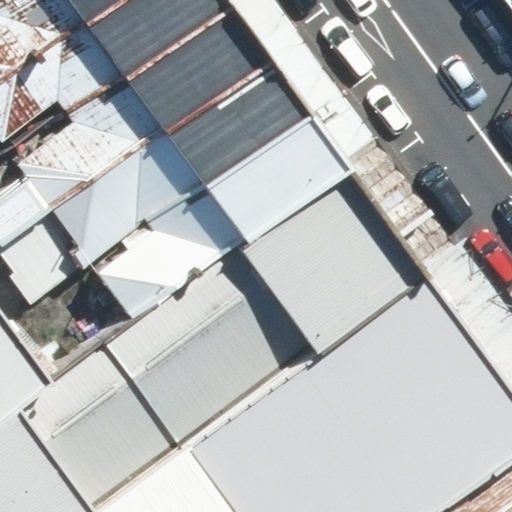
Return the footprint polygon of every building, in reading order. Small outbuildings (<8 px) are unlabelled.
[(0,0),(0,63),(87,0),(0,0)] [(87,0),(0,63),(0,137),(186,0),(87,0)] [(186,0),(0,137),(0,149),(40,203),(245,52),(203,0),(186,0)] [(0,257),(29,297),(78,261),(287,107),(245,52),(40,203),(0,232),(0,257)] [(325,162),(287,107),(78,261),(117,316),(325,162)] [(169,436),(405,267),(325,162),(117,316),(27,379),(0,398),(0,414),(71,510),(169,436)] [(420,511),(511,446),(511,414),(405,267),(169,436),(71,510),(67,511),(420,511)] [(0,398),(27,379),(0,341),(0,398)] [(0,511),(67,511),(71,510),(0,414),(0,511)] [(511,511),(511,496),(489,511),(511,511)]
